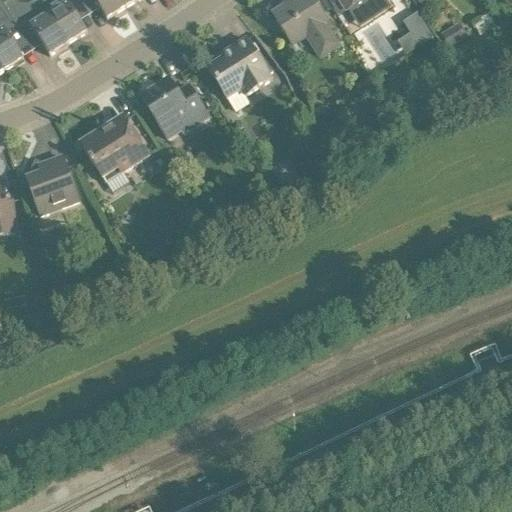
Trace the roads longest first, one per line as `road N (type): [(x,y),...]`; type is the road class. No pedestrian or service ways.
road 1 (track): [(511,230),(0,458)]
road 2 (residential): [(0,121),(56,104),(216,0)]
